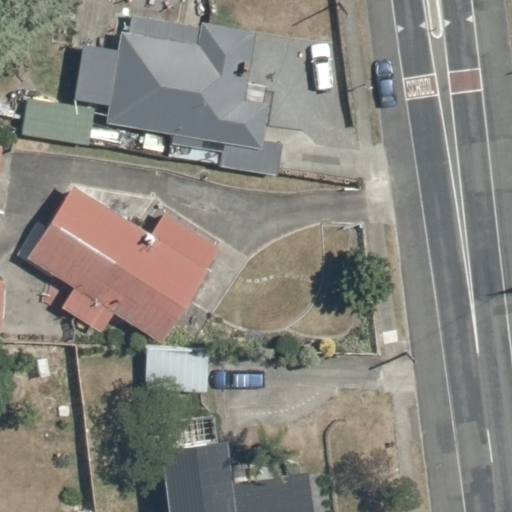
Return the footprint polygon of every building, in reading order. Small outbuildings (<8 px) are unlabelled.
[(215,162),(277,167),(279,136),(256,134),(260,79),(237,77),(241,23),(115,13),(113,42),(73,39),(69,95),(18,91),(15,132),(83,137),(84,121),(167,128),(165,153),(215,157),(215,162)] [(144,228),(60,181),(19,254),(62,278),(49,300),(94,325),(104,306),(157,336),(213,235),(158,204),(144,228)] [(204,344),(140,341),(139,383),(202,385),(204,344)] [(154,511),(303,511),(300,469),(215,476),(212,433),(148,438),(154,511)] [(55,511),(92,511),(91,495),(54,500),(55,511)]
